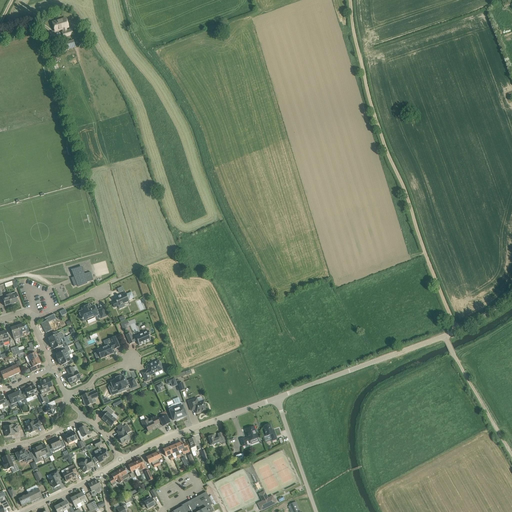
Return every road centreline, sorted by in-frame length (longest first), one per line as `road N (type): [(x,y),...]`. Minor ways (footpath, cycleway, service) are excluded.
road 1 (track): [(457,330),(371,104),(350,0)]
road 2 (tertiary): [(122,460),(276,397)]
road 3 (unclassified): [(315,511),(276,397)]
